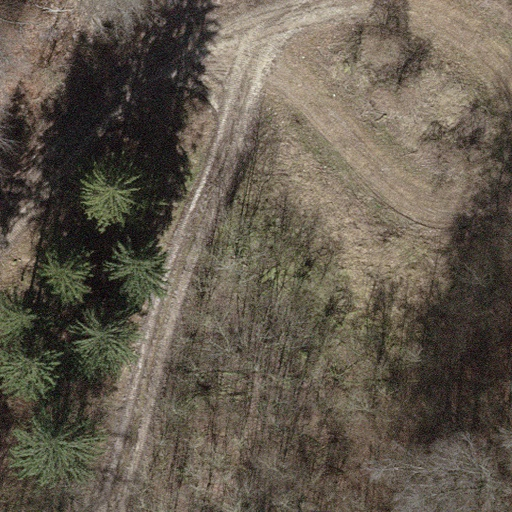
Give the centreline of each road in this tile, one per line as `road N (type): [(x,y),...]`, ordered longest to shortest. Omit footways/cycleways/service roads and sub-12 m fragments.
road 1 (track): [(123,511),(186,267),(268,50)]
road 2 (track): [(268,50),(137,77),(0,229)]
